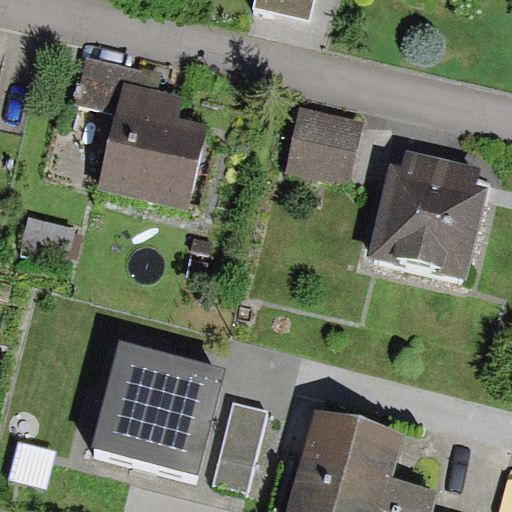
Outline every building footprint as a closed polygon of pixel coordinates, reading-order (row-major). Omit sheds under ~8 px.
[(315,0),(259,0),(256,15),(308,28),(315,0)] [(186,213),(207,127),(172,118),(177,98),(133,87),(137,71),(88,60),(77,106),(109,114),(91,189),(186,213)] [(356,123),(296,111),(281,179),(342,192),(356,123)] [(385,166),(365,254),(460,275),(479,186),(467,184),(471,166),(401,151),(397,169),(385,166)] [(68,230),(20,221),(15,251),(63,259),(68,230)] [(188,483),(216,372),(113,346),(85,457),(188,483)] [(262,412),(229,404),(210,487),(242,495),(262,412)] [(392,432),(308,414),(286,511),(421,511),(426,489),(382,479),(392,432)]
